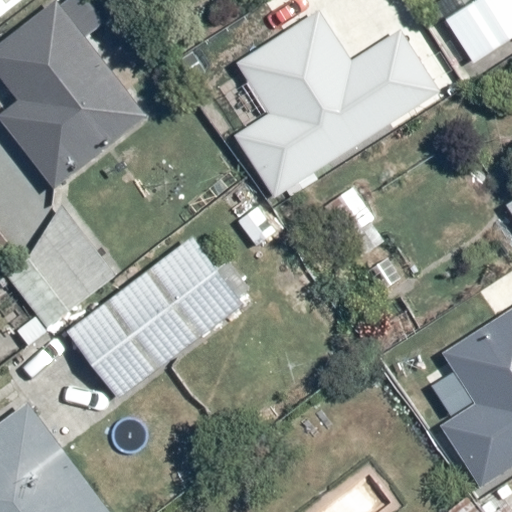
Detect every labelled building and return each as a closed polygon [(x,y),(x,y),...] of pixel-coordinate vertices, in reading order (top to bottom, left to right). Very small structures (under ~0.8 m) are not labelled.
[(94,0),(54,0),(52,2),(0,44),(0,76),(19,99),(0,114),(0,120),(53,186),(143,114),(81,37),(107,16),(94,0)] [(511,0),(473,0),(444,20),(474,64),(511,39),(511,0)] [(344,48),(318,6),(235,59),(269,112),(234,134),(273,196),(440,90),(393,17),(344,48)] [(118,272),(69,210),(0,264),(0,265),(48,327),(118,272)] [(242,303),(191,237),(67,333),(117,399),(242,303)] [(440,425),(481,489),(511,469),(511,306),(444,350),(452,362),(425,379),(451,419),(440,425)] [(108,511),(24,402),(0,420),(0,511),(108,511)]
